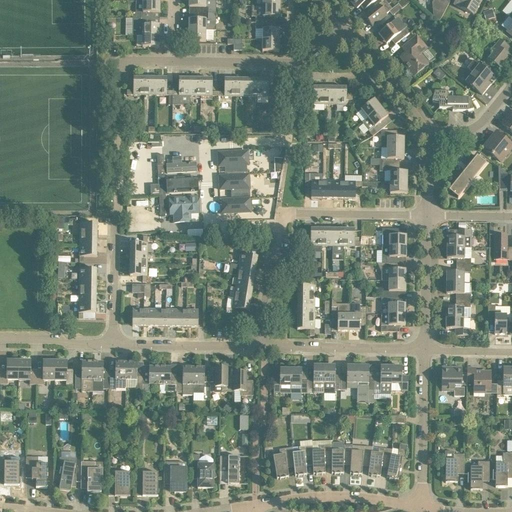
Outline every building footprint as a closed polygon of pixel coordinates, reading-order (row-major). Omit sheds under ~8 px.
[(188,0),(189,8),(195,8),(195,14),(216,15),(215,0),(188,0)] [(350,0),(355,5),(358,8),(356,9),(357,9),(360,7),(364,11),(377,0),(350,0)] [(398,5),(401,9),(409,3),(406,0),(402,0),(397,4),(398,5)] [(432,20),(438,25),(449,3),(445,1),(445,0),(433,0),(432,4),(433,18),(432,20)] [(456,0),(454,5),(473,16),(481,0),(456,0)] [(386,16),(385,15),(389,13),(392,17),(402,9),(398,5),(392,10),(384,1),(364,17),(372,27),(386,16)] [(159,3),(143,3),(135,3),(135,14),(132,14),(132,19),(153,20),(153,14),(159,14),(159,3)] [(279,7),(263,7),(251,7),(251,18),(255,18),(255,24),(273,24),(273,18),(279,18),(279,7)] [(485,21),(494,18),(492,10),(483,13),(485,21)] [(188,31),(205,32),(215,32),(216,15),(195,14),(195,20),(189,20),(188,31)] [(419,18),(423,23),(428,19),(424,14),(419,18)] [(125,37),(136,37),(159,37),(159,26),(153,26),(153,20),(132,19),(125,19),(125,37)] [(378,35),(386,45),(391,41),(395,46),(409,34),(397,20),(393,24),(392,23),(378,35)] [(255,41),(262,41),(279,41),(279,30),(273,30),(273,24),(255,24),(255,41)] [(494,42),(500,35),(492,29),(488,33),(490,34),(488,37),(494,42)] [(205,32),(188,31),(188,42),(205,43),(205,32)] [(427,49),(426,48),(417,36),(401,49),(406,54),(400,59),(408,70),(407,71),(413,78),(428,66),(419,55),(427,49)] [(159,48),(159,37),(136,37),(136,47),(159,48)] [(233,46),(233,52),(241,52),(241,41),(233,41),(233,46)] [(279,52),(279,41),(262,41),(262,52),(279,52)] [(511,51),(500,41),(490,53),(493,55),(488,60),(502,71),(511,59),(505,54),(509,49),(511,52),(511,51)] [(487,82),(492,76),(473,61),(467,69),(473,74),(465,83),(481,96),(490,85),(487,82)] [(144,96),(144,79),(133,79),(133,92),(127,91),(127,96),(144,96)] [(155,79),(144,79),(144,96),(155,96),(155,79)] [(155,96),(172,96),(172,92),(166,92),(166,79),(155,79),(155,96)] [(189,106),(190,97),(190,80),(179,79),(178,92),(172,92),(172,96),(172,106),(189,106)] [(201,97),(201,80),(190,80),(190,97),(201,97)] [(212,80),(201,80),(201,97),(218,97),(218,93),(212,93),(212,80)] [(224,93),(218,93),(218,97),(235,97),(235,80),(224,80),(224,93)] [(246,98),(246,80),(235,80),(235,97),(246,98)] [(257,98),(257,81),(246,80),(246,98),(257,98)] [(268,94),(268,81),(257,81),(257,98),(274,98),(274,94),(268,94)] [(306,105),(324,106),(324,88),(313,88),(313,101),(306,101),(306,105)] [(324,88),(324,106),(335,106),(335,89),(324,88)] [(335,89),(335,106),(346,106),(346,101),(352,101),(352,96),(346,96),(346,89),(335,89)] [(431,101),(424,93),(420,96),(428,104),(431,101)] [(468,99),(452,99),(452,93),(434,93),(432,102),(439,104),(439,110),(452,110),(452,112),(467,112),(468,99)] [(368,119),(381,109),(374,100),(368,104),(361,95),(352,108),(357,114),(361,111),(368,119)] [(381,109),(368,119),(362,124),(372,137),(387,126),(383,121),(388,118),(381,109)] [(502,126),(511,134),(511,115),(510,115),(502,126)] [(396,132),(385,132),(385,138),(381,138),(381,149),(387,149),(403,149),(404,138),(396,138),(396,132)] [(511,146),(495,133),(483,149),(500,163),(511,148),(511,146)] [(379,166),(398,166),(398,160),(403,161),(403,149),(387,149),(381,149),(380,160),(379,160),(379,166)] [(218,168),(249,167),(249,151),(218,152),(218,168)] [(459,197),(457,199),(458,199),(486,164),(477,157),(448,192),(449,192),(450,190),(459,197)] [(283,159),(274,159),(274,174),(280,173),(283,159)] [(180,164),(167,166),(167,175),(181,174),(180,164)] [(384,183),(390,183),(407,184),(407,173),(398,172),(398,166),(379,166),(379,172),(384,173),(384,183)] [(498,169),(498,192),(506,192),(507,175),(498,168),(498,169)] [(251,193),(250,174),(219,175),(220,194),(251,193)] [(322,183),(322,200),(333,200),(333,183),(333,176),(323,176),(323,183),(322,183)] [(305,182),(305,187),(311,187),(311,200),(322,200),(322,183),(320,183),(321,178),(313,177),(313,182),(305,182)] [(194,178),(167,180),(167,192),(195,190),(194,178)] [(333,183),(333,200),(344,200),(344,183),(333,183)] [(344,183),(344,200),(355,200),(355,187),(361,188),(361,183),(344,183)] [(406,195),(407,184),(390,183),(390,195),(406,195)] [(251,214),(251,198),(220,199),(220,215),(251,214)] [(197,199),(169,200),(170,218),(198,217),(197,199)] [(80,218),(80,236),(97,236),(97,225),(84,224),(84,218),(80,218)] [(321,254),(321,247),(321,230),(310,230),(310,236),(304,236),(303,253),(321,254)] [(321,230),(321,247),(332,248),(332,230),(321,230)] [(332,230),(332,248),(332,254),(343,254),(343,248),(343,230),(332,230)] [(343,230),(343,248),(360,248),(360,243),(354,243),(354,231),(343,230)] [(400,230),(382,230),(381,247),(389,247),(406,248),(406,236),(400,236),(400,230)] [(447,249),(464,249),(471,249),(471,232),(456,231),(456,232),(456,238),(447,238),(447,249)] [(80,236),(79,246),(97,247),(97,236),(80,236)] [(494,261),(511,261),(511,248),(507,249),(507,236),(494,236),(494,261)] [(147,238),(143,237),(143,244),(130,244),(130,255),(147,255),(147,238)] [(185,244),(185,252),(196,252),(195,244),(185,244)] [(97,247),(79,246),(79,264),(84,264),(84,258),(96,258),(97,247)] [(381,257),(376,257),(376,264),(377,264),(399,265),(399,259),(406,259),(406,248),(389,247),(381,247),(381,257)] [(241,249),(239,266),(256,269),(257,258),(245,256),(246,250),(241,249)] [(456,260),(456,267),(471,267),(471,260),(464,260),(464,249),(447,249),(446,260),(456,260)] [(147,266),(147,255),(130,255),(130,266),(147,266)] [(317,272),(317,263),(307,263),(307,272),(317,272)] [(79,281),(96,281),(96,270),(83,270),(84,264),(79,264),(79,281)] [(399,265),(377,264),(381,273),(381,281),(389,282),(405,282),(405,271),(399,271),(399,265)] [(256,269),(239,266),(230,265),(229,275),(237,277),(254,280),(256,269)] [(142,277),(142,283),(147,283),(147,266),(130,266),(130,277),(142,277)] [(471,267),(456,267),(456,273),(446,273),(446,284),(463,284),(464,274),(471,274),(471,267)] [(237,277),(235,288),(252,290),(254,280),(237,277)] [(315,280),(310,280),(310,287),(297,286),(297,297),(314,298),(315,280)] [(96,292),(96,281),(79,281),(79,292),(96,292)] [(381,282),(388,282),(388,292),(381,292),(381,299),(399,299),(399,293),(405,293),(405,282),(389,282),(381,281),(381,282)] [(470,284),(463,284),(446,284),(446,295),(455,295),(455,302),(470,302),(470,284)] [(132,286),(132,294),(144,294),(144,290),(144,286),(132,286)] [(235,288),(233,299),(250,301),(252,290),(235,288)] [(96,303),(96,292),(79,292),(79,303),(96,303)] [(297,297),(297,309),(314,309),(314,298),(297,297)] [(249,311),(250,301),(233,299),(231,316),(246,318),(247,311),(249,311)] [(388,316),(405,316),(405,305),(399,305),(399,299),(381,299),(381,305),(388,305),(388,316)] [(446,319),(470,319),(470,302),(455,302),(455,308),(446,308),(446,319)] [(96,314),(96,303),(79,303),(78,320),(83,320),(83,314),(96,314)] [(337,332),(348,332),(349,305),(337,305),(331,305),(331,327),(337,327),(337,332)] [(366,327),(366,317),(366,309),(359,309),(359,306),(349,305),(348,332),(359,333),(359,327),(366,327)] [(506,336),(506,316),(500,316),(500,312),(495,312),(495,306),(488,306),(488,325),(494,325),(494,336),(506,336)] [(297,309),(297,320),(314,320),(314,309),(297,309)] [(143,327),(143,310),(132,310),(132,327),(143,327)] [(154,328),(154,311),(143,310),(143,327),(154,328)] [(165,328),(165,311),(154,311),(154,328),(165,328)] [(176,328),(176,311),(165,311),(165,328),(176,328)] [(187,328),(187,311),(176,311),(176,328),(187,328)] [(187,311),(187,328),(198,328),(198,311),(187,311)] [(405,316),(388,316),(381,316),(381,327),(380,333),(399,333),(399,327),(405,327),(405,316)] [(470,337),(470,319),(446,319),(445,330),(455,330),(455,337),(470,337)] [(314,320),(297,320),(297,331),(310,331),(309,337),(314,337),(314,320)] [(0,373),(0,385),(7,385),(7,381),(18,381),(19,362),(7,362),(7,373),(0,373)] [(19,362),(18,381),(29,381),(29,386),(36,386),(37,373),(30,373),(30,362),(19,362)] [(37,373),(36,386),(43,386),(44,382),(55,382),(55,363),(43,362),(43,373),(37,373)] [(66,363),(55,363),(55,382),(66,382),(66,386),(73,386),(73,374),(66,374),(66,363)] [(75,373),(74,390),(81,390),(81,393),(92,393),(92,381),(92,363),(81,363),(81,373),(75,373)] [(92,363),(92,381),(103,381),(103,390),(109,390),(109,373),(103,373),(103,363),(92,363)] [(126,389),(126,381),(126,364),(115,363),(115,373),(109,373),(109,390),(115,391),(115,389),(126,389)] [(142,397),(142,383),(142,377),(137,377),(137,364),(126,364),(126,381),(136,381),(136,405),(142,406),(142,397)] [(307,395),(323,395),(324,367),(313,366),(313,380),(307,380),(307,395)] [(324,367),(323,395),(334,395),(334,391),(340,391),(341,377),(335,376),(335,367),(324,367)] [(347,377),(341,377),(340,391),(347,391),(347,384),(357,384),(358,367),(347,367),(347,377)] [(357,384),(357,404),(374,404),(374,395),(374,377),(368,377),(368,367),(358,367),(357,384)] [(380,377),(374,377),(374,395),(391,396),(391,385),(391,368),(380,367),(380,377)] [(142,377),(142,383),(142,397),(149,397),(149,385),(159,385),(160,368),(149,368),(149,378),(142,377)] [(176,394),(176,383),(176,378),(170,378),(170,368),(160,368),(159,385),(165,386),(165,393),(176,393),(176,394)] [(176,378),(176,383),(176,394),(182,394),(182,396),(193,397),(193,394),(193,369),(183,368),(182,378),(176,378)] [(290,370),(288,370),(288,368),(282,368),(282,370),(280,370),(280,380),(274,379),(273,394),(279,394),(279,395),(290,395),(290,370)] [(301,370),(299,370),(299,368),(293,368),(293,370),(290,370),(290,395),(301,395),(307,395),(307,380),(301,380),(301,370)] [(401,385),(401,392),(407,392),(408,377),(402,377),(402,368),(391,368),(391,385),(401,385)] [(462,369),(448,368),(441,368),(441,392),(454,393),(454,398),(464,398),(464,389),(460,389),(460,387),(462,387),(462,369)] [(204,378),(204,369),(193,369),(193,394),(204,395),(204,383),(210,384),(210,378),(204,378)] [(234,393),(234,380),(227,380),(227,369),(215,369),(215,378),(213,378),(213,386),(215,386),(215,388),(221,388),(221,393),(234,393)] [(491,391),(491,374),(481,374),(481,373),(476,373),(476,369),(467,369),(467,383),(473,383),(473,395),(485,395),(485,391),(491,391)] [(496,396),(511,396),(511,369),(503,369),(503,382),(497,382),(496,396)] [(240,393),(240,397),(253,397),(253,385),(246,385),(246,374),(234,373),(234,380),(234,393),(240,393)] [(234,409),(229,404),(224,410),(229,414),(234,409)] [(184,426),(190,424),(187,417),(182,420),(184,426)] [(239,431),(248,431),(248,417),(239,417),(239,431)] [(217,426),(217,418),(207,418),(206,426),(217,426)] [(392,451),(391,456),(389,467),(388,467),(386,479),(389,480),(395,481),(398,481),(402,459),(404,459),(405,454),(407,447),(399,445),(398,452),(392,451)] [(324,463),(331,463),(332,463),(332,452),(332,446),(319,447),(319,452),(312,452),(313,464),(312,464),(313,476),(316,476),(322,476),(322,475),(325,475),(324,463)] [(343,463),(351,463),(351,452),(352,452),(352,447),(339,446),(339,452),(332,452),(332,463),(331,463),(331,475),(334,475),(334,476),(340,476),(340,475),(343,475),(343,463)] [(305,464),(312,464),(313,464),(312,452),(312,447),(299,448),(299,454),(293,454),(294,465),(293,465),(295,477),(298,477),(298,478),(304,477),(304,476),(306,476),(305,464)] [(362,464),(369,465),(370,465),(371,454),(372,448),(352,447),(352,452),(351,452),(351,463),(350,475),(353,476),(358,477),(359,476),(361,476),(362,464)] [(273,457),(274,464),(271,464),(273,473),(275,473),(277,480),(280,480),(280,481),(286,480),(285,479),(288,478),(286,467),(293,465),(294,465),(293,454),(292,449),(279,451),(280,456),(273,457)] [(391,456),(392,451),(379,449),(378,455),(371,454),(370,465),(369,465),(368,477),(371,477),(371,478),(377,479),(377,478),(380,478),(381,466),(388,467),(389,467),(391,456)] [(511,479),(511,454),(503,455),(502,465),(496,465),(495,471),(493,471),(492,481),(495,481),(495,488),(507,489),(507,480),(511,479)] [(214,466),(198,465),(199,457),(192,456),(192,480),(198,480),(197,490),(213,490),(213,480),(216,478),(213,471),(214,466)] [(445,461),(445,467),(443,467),(443,476),(445,476),(445,484),(457,484),(457,476),(464,476),(464,456),(453,456),(453,461),(445,461)] [(11,461),(0,460),(0,486),(19,486),(19,458),(11,458),(11,461)] [(38,458),(26,458),(25,479),(32,479),(32,482),(36,482),(36,489),(47,489),(47,465),(38,465),(38,458)] [(239,486),(239,458),(220,458),(219,486),(239,486)] [(53,482),(60,484),(59,491),(70,493),(71,488),(75,488),(76,460),(59,459),(60,466),(57,466),(57,472),(53,472),(53,482)] [(101,494),(101,485),(102,485),(103,470),(95,470),(95,464),(81,463),(80,490),(87,490),(87,493),(101,494)] [(489,483),(489,463),(478,463),(477,468),(470,468),(470,474),(467,474),(467,484),(470,484),(470,491),(482,492),(482,483),(489,483)] [(185,494),(186,464),(164,464),(164,488),(174,488),(174,494),(175,494),(185,494)] [(121,472),(108,471),(108,497),(130,497),(130,479),(121,479),(121,472)] [(157,497),(157,480),(149,480),(149,472),(136,472),(136,497),(157,497)]
